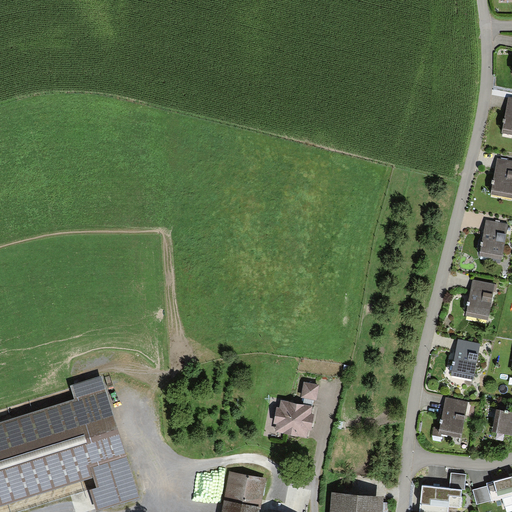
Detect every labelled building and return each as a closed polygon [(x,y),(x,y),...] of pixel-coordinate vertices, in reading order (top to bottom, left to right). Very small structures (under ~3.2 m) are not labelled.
[(511,98),(508,98),(502,131),(511,132),(511,98)] [(491,191),(511,194),(511,158),(497,156),(491,191)] [(480,253),(502,257),(508,222),(486,219),(480,253)] [(467,312),(488,317),(496,283),(474,279),(467,312)] [(451,372),(473,376),(480,342),(458,338),(451,372)] [(76,396),(0,419),(0,501),(86,474),(97,507),(139,494),(101,373),(71,382),(76,396)] [(319,383),(304,380),(302,395),(317,398),(319,383)] [(276,422),(275,429),(307,435),(308,427),(310,428),(314,412),(311,411),(312,403),(280,397),(279,406),(277,405),(274,422),(276,422)] [(441,435),(442,431),(461,435),(467,400),(446,397),(441,427),(434,426),(433,434),(441,435)] [(511,413),(496,411),(492,432),(511,435),(511,413)] [(258,511),(265,477),(229,470),(221,511),(258,511)] [(450,485),(422,482),(420,511),(434,511),(447,511),(448,505),(460,506),(462,485),(465,485),(466,473),(451,472),(450,485)] [(486,485),(472,488),(476,503),(501,497),(504,506),(511,503),(511,474),(486,482),(486,485)] [(381,511),(383,492),(332,489),(330,511),(381,511)]
